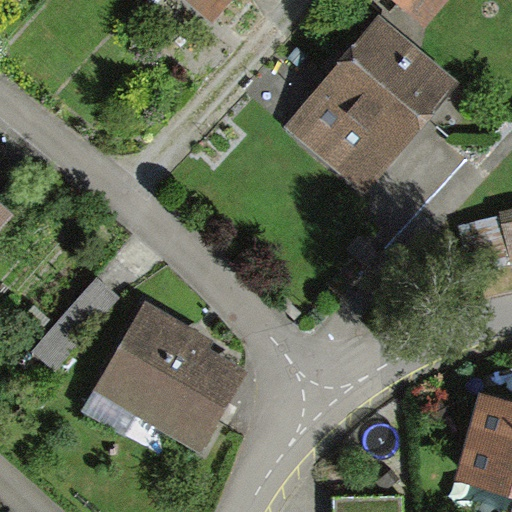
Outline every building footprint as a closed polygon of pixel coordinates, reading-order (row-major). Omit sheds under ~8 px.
[(187,0),(210,20),(228,0),(187,0)] [(404,0),(424,18),(439,0),(404,0)] [(387,21),(293,126),(361,186),(455,81),(387,21)] [(0,221),(13,207),(0,196),(0,221)] [(193,446),(237,370),(144,316),(100,392),(193,446)] [(511,400),(488,394),(465,477),(511,489),(511,400)] [(342,511),(400,511),(401,499),(343,498),(342,511)]
